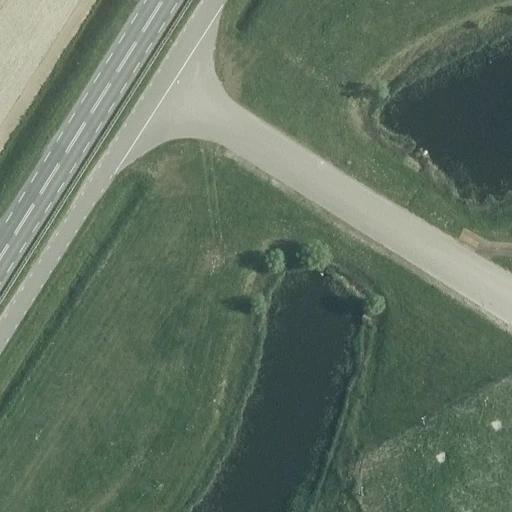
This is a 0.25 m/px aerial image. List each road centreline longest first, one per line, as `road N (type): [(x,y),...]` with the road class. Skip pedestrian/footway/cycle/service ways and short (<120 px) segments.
road 1 (unclassified): [(0,340),(214,0)]
road 2 (trunk): [(161,0),(0,255)]
